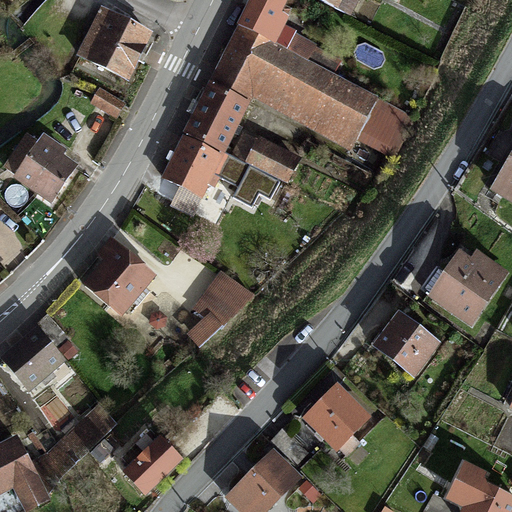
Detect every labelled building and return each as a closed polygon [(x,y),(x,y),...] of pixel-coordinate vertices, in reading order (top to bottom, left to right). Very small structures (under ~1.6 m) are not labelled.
[(253,0),(240,26),(265,39),(281,8),(284,0),(253,0)] [(335,7),(334,8),(350,15),(358,0),(338,0),(335,7)] [(281,8),(265,39),(306,61),(313,47),(277,28),(280,21),(282,22),(287,11),(281,8)] [(149,34),(102,10),(79,55),(127,79),(149,34)] [(265,39),(240,26),(218,70),(238,80),(240,76),(353,137),(374,96),(332,76),(306,61),(265,39)] [(339,62),(313,47),(306,61),(332,75),(339,62)] [(220,151),(222,152),(247,103),(211,84),(186,134),(220,151)] [(115,116),(123,104),(100,90),(93,103),(115,116)] [(414,117),(374,96),(353,137),(390,158),(414,117)] [(38,144),(27,136),(5,168),(16,176),(38,144)] [(51,201),(74,167),(59,157),(63,150),(43,137),(38,144),(16,176),(16,177),(51,201)] [(222,152),(220,151),(218,155),(184,138),(163,179),(200,197),(207,183),(213,186),(224,166),(248,178),(255,181),(260,171),(246,164),(232,157),(222,152)] [(255,148),(240,141),(232,157),(246,164),(247,163),(255,148)] [(255,148),(247,163),(286,183),(297,161),(258,142),(255,148)] [(511,159),(495,188),(511,198),(511,159)] [(288,186),(260,171),(255,181),(248,178),(245,184),(280,201),(288,186)] [(153,275),(118,245),(84,286),(119,315),(130,302),(136,307),(149,291),(143,286),(153,275)] [(432,296),(470,322),(503,274),(476,255),(470,264),(459,256),(432,296)] [(252,296),(223,274),(196,308),(210,318),(219,328),(252,296)] [(399,315),(375,346),(412,375),(436,343),(399,315)] [(58,348),(69,338),(50,317),(39,328),(58,348)] [(192,334),(202,344),(219,328),(210,318),(192,334)] [(62,361),(36,330),(2,360),(28,390),(40,380),(45,385),(55,377),(50,371),(62,361)] [(90,361),(69,338),(58,348),(56,350),(77,372),(90,361)] [(366,418),(336,388),(306,418),(311,423),(317,429),(337,448),(350,434),(366,418)] [(49,455),(51,459),(61,475),(115,424),(110,418),(102,409),(61,448),(59,446),(49,455)] [(317,429),(311,423),(307,427),(313,433),(317,429)] [(284,430),(271,443),(295,465),(307,452),(284,430)] [(350,434),(337,448),(345,455),(358,442),(350,434)] [(162,439),(125,474),(143,493),(179,457),(162,439)] [(31,470),(16,441),(0,448),(0,490),(13,484),(26,509),(46,498),(46,496),(31,470)] [(273,452),(227,498),(240,511),(263,511),(299,477),(273,452)] [(31,470),(46,496),(61,475),(51,459),(31,470)] [(482,476),(482,473),(465,465),(452,490),(470,499),(464,511),(510,511),(511,509),(511,499),(479,483),(482,476)] [(0,511),(19,511),(26,509),(13,484),(0,490),(0,511)] [(464,511),(470,499),(452,490),(448,499),(449,499),(451,500),(453,501),(455,503),(456,504),(457,506),(458,508),(459,510),(459,511),(464,511)]
